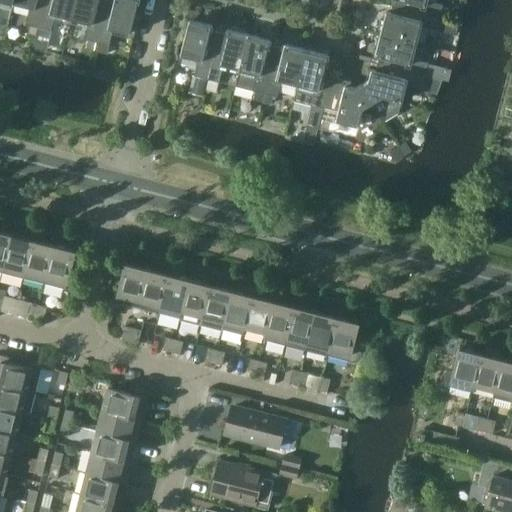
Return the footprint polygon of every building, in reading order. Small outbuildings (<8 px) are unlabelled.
[(13,3),(13,0),(0,0),(0,17),(8,19),(13,3)] [(13,0),(13,3),(29,7),(25,24),(37,27),(44,0),(13,0)] [(71,18),(75,0),(44,0),(37,27),(50,30),(54,14),(71,18)] [(75,0),(71,18),(87,22),(83,38),(88,40),(96,42),(106,0),(75,0)] [(106,0),(96,42),(108,45),(112,28),(130,33),(138,0),(106,0)] [(426,0),(393,0),(392,5),(440,17),(442,6),(443,4),(426,0)] [(440,17),(392,5),(390,12),(385,11),(380,33),(416,42),(420,25),(436,29),(440,17)] [(442,6),(440,17),(447,19),(450,8),(442,6)] [(440,17),(436,29),(456,34),(459,22),(447,19),(440,17)] [(193,75),(206,78),(218,31),(210,29),(211,25),(189,19),(180,54),(197,59),(193,75)] [(239,69),(248,34),(226,28),(225,33),(218,31),(206,78),(218,81),(222,65),(239,69)] [(412,58),(416,42),(380,33),(374,54),(379,56),(377,63),(425,75),(426,68),(428,63),(412,58)] [(248,34),(239,69),(235,86),(256,91),(264,93),(276,46),(268,44),(270,39),(248,34)] [(88,40),(86,47),(94,49),(95,42),(96,42),(88,40)] [(95,42),(94,49),(106,52),(108,45),(96,42),(95,42)] [(297,84),(306,49),(284,43),(283,48),(276,46),(264,93),(274,96),(276,96),(280,80),(297,84)] [(306,49),(297,84),(293,100),(322,108),(330,75),(335,73),(332,68),(334,61),(327,59),(328,54),(306,49)] [(425,75),(377,63),(375,70),(371,69),(368,79),(361,83),(373,102),(385,121),(398,113),(405,83),(422,87),(425,75)] [(426,68),(425,75),(437,78),(443,80),(447,81),(451,68),(428,63),(426,68)] [(338,78),(335,73),(330,75),(322,108),(317,127),(355,137),(363,108),(373,102),(361,83),(355,87),(350,86),(351,81),(338,78)] [(193,75),(189,93),(202,96),(203,90),(206,78),(193,75)] [(422,87),(421,90),(437,94),(443,80),(437,78),(425,75),(422,87)] [(206,78),(203,90),(216,92),(218,81),(206,78)] [(256,91),(254,100),(262,102),(262,101),(264,93),(256,91)] [(262,102),(261,102),(272,105),(274,96),(264,93),(262,101),(262,102)] [(397,146),(390,151),(394,158),(402,153),(397,146)] [(0,271),(2,272),(12,234),(0,230),(0,271)] [(23,278),(33,239),(12,234),(2,272),(23,278)] [(44,283),(54,245),(33,239),(23,278),(44,283)] [(76,250),(54,245),(44,283),(66,288),(76,250)] [(138,307),(148,268),(126,263),(116,301),(138,307)] [(159,312),(169,274),(148,268),(138,307),(159,312)] [(180,317),(190,279),(169,274),(159,312),(180,317)] [(201,324),(203,316),(211,284),(190,279),(180,317),(180,319),(201,324)] [(224,321),(232,290),(211,284),(203,316),(224,321)] [(245,327),(253,295),(232,290),(224,321),(222,328),(243,333),(245,327)] [(266,332),(274,301),(253,295),(245,327),(266,332)] [(285,344),(295,306),(274,301),(266,332),(264,339),(285,344)] [(35,317),(38,304),(30,302),(27,315),(35,317)] [(47,306),(38,304),(35,317),(43,319),(47,306)] [(306,350),(316,311),(295,306),(285,344),(306,350)] [(329,348),(337,316),(316,311),(306,350),(326,354),(328,347),(329,348)] [(359,322),(337,316),(329,348),(328,347),(326,354),(349,360),(357,362),(358,361),(359,360),(360,359),(361,357),(362,356),(362,354),(362,353),(362,351),(361,350),(360,349),(353,344),(359,322)] [(130,341),(133,328),(125,326),(121,339),(130,341)] [(142,330),(133,328),(130,341),(138,343),(142,330)] [(172,352),(175,339),(166,337),(163,350),(172,352)] [(183,341),(175,339),(172,352),(180,354),(183,341)] [(214,362),(217,350),(209,348),(205,360),(214,362)] [(474,385),(482,353),(460,348),(454,370),(446,371),(445,371),(444,372),(442,373),(442,374),(441,375),(441,376),(441,378),(441,379),(441,381),(442,382),(443,383),(450,386),(474,392),(476,385),(474,385)] [(226,352),(217,350),(214,362),(222,365),(226,352)] [(495,390),(503,359),(482,353),(474,385),(476,385),(495,390)] [(0,354),(0,383),(36,392),(42,366),(32,363),(31,368),(8,362),(9,357),(0,354)] [(256,373),(259,360),(251,358),(247,371),(256,373)] [(511,360),(503,359),(495,390),(493,397),(511,401),(511,360)] [(268,363),(259,360),(256,373),(264,375),(268,363)] [(298,384),(301,371),(293,369),(289,382),(298,384)] [(65,385),(68,372),(59,370),(56,383),(65,385)] [(310,373),(301,371),(298,384),(306,386),(310,373)] [(79,389),(83,376),(74,374),(71,386),(79,389)] [(331,379),(322,376),(319,389),(328,391),(331,379)] [(36,392),(0,383),(0,405),(21,411),(30,413),(36,392)] [(133,394),(109,388),(108,387),(103,409),(141,419),(148,392),(134,389),(133,394)] [(21,411),(0,405),(0,427),(16,432),(21,411)] [(50,405),(47,417),(56,420),(59,407),(50,405)] [(286,419),(275,416),(234,405),(226,433),(279,447),(286,419)] [(65,408),(62,421),(71,423),(74,410),(65,408)] [(136,440),(141,419),(103,409),(98,430),(136,440)] [(458,410),(454,423),(463,425),(466,413),(458,410)] [(484,431),(487,418),(479,416),(476,429),(484,431)] [(53,432),(56,420),(47,417),(44,430),(53,432)] [(496,420),(487,418),(484,431),(493,433),(496,420)] [(67,436),(71,423),(62,421),(59,434),(67,436)] [(16,432),(0,427),(0,449),(11,453),(16,432)] [(420,427),(417,439),(458,448),(460,437),(420,427)] [(131,461),(136,440),(98,430),(92,451),(131,461)] [(40,447),(37,459),(45,461),(48,449),(40,447)] [(11,453),(0,449),(0,472),(5,474),(11,453)] [(55,450),(52,463),(60,465),(61,464),(63,455),(63,452),(55,450)] [(125,482),(131,461),(92,451),(87,472),(125,482)] [(285,453),(282,464),(299,468),(302,458),(285,453)] [(29,457),(26,469),(34,471),(37,459),(29,457)] [(42,474),(45,461),(37,459),(34,471),(33,472),(42,474)] [(276,474),(264,471),(249,467),(250,466),(248,465),(247,467),(220,460),(211,493),(267,507),(276,474)] [(57,478),(60,465),(52,463),(48,476),(57,478)] [(282,464),(280,474),(297,478),(299,468),(282,464)] [(120,503),(125,482),(87,472),(82,493),(120,503)] [(493,473),(492,478),(490,480),(487,485),(485,493),(485,499),(486,502),(484,507),(507,511),(511,511),(511,476),(510,477),(493,473)] [(411,481),(408,492),(421,495),(424,484),(411,481)] [(29,488),(26,501),(35,503),(38,491),(29,488)] [(44,492),(41,505),(50,507),(53,494),(44,492)] [(117,511),(120,503),(82,493),(76,511),(117,511)] [(32,511),(35,503),(26,501),(23,511),(32,511)]
